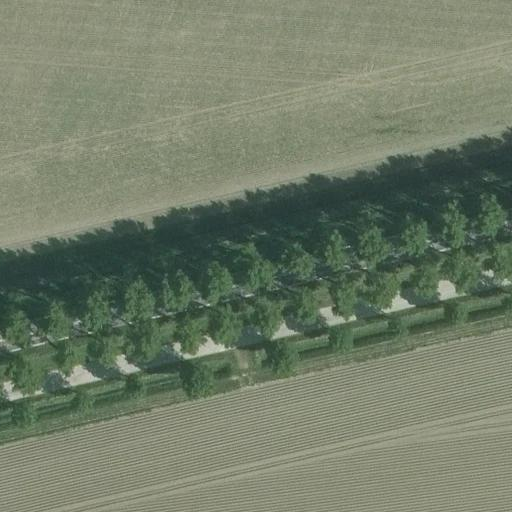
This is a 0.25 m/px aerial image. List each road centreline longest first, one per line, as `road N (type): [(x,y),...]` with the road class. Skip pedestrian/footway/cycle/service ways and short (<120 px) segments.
road 1 (secondary): [(0,339),(511,220)]
road 2 (unclassified): [(0,394),(511,276)]
